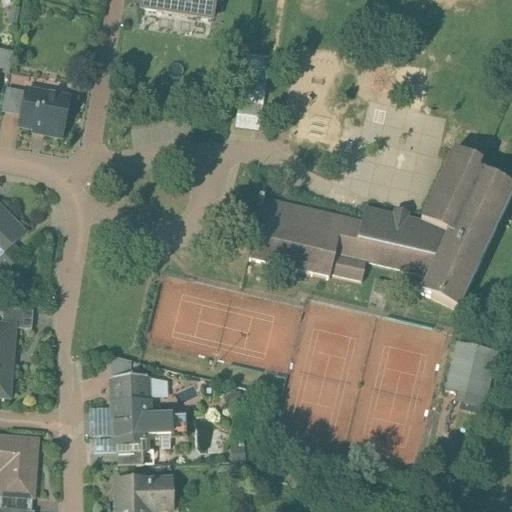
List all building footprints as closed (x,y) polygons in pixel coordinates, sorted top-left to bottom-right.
[(178,0),(143,0),(142,10),(176,15),(178,0)] [(178,0),(176,15),(210,20),(212,0),(178,0)] [(12,53),(0,51),(0,73),(8,75),(12,53)] [(244,68),(236,130),(260,133),(268,71),(244,68)] [(24,94),(5,91),(1,115),(20,118),(24,94)] [(68,101),(26,93),(25,92),(20,118),(18,128),(42,133),(42,136),(43,136),(60,139),(60,140),(61,140),(69,101),(68,101)] [(511,192),(511,189),(476,173),(479,166),(480,165),(452,154),(421,227),(446,236),(426,279),(419,294),(456,312),(458,312),(511,192)] [(343,220),(257,200),(256,208),(259,209),(247,263),(328,282),(329,278),(343,220)] [(0,212),(0,260),(12,248),(23,236),(3,215),(0,212)] [(421,227),(364,212),(361,225),(343,220),(329,278),(360,285),(365,266),(408,276),(408,275),(426,279),(446,236),(421,227)] [(12,248),(0,260),(0,275),(2,278),(22,258),(12,248)] [(32,313),(2,311),(1,328),(12,329),(12,330),(30,332),(32,313)] [(1,328),(0,328),(0,398),(7,399),(8,384),(11,344),(12,330),(12,329),(1,328)] [(496,355),(456,346),(444,394),(464,399),(462,407),(459,406),(459,407),(482,413),(496,355)] [(131,360),(111,361),(112,404),(147,403),(146,379),(132,380),(131,360)] [(147,403),(112,404),(113,443),(149,442),(149,439),(170,438),(169,419),(148,420),(147,403)] [(35,443),(0,440),(0,471),(1,471),(0,484),(0,497),(31,499),(35,443)] [(171,481),(115,482),(116,497),(118,496),(118,511),(148,511),(148,507),(170,506),(172,506),(171,481)]
